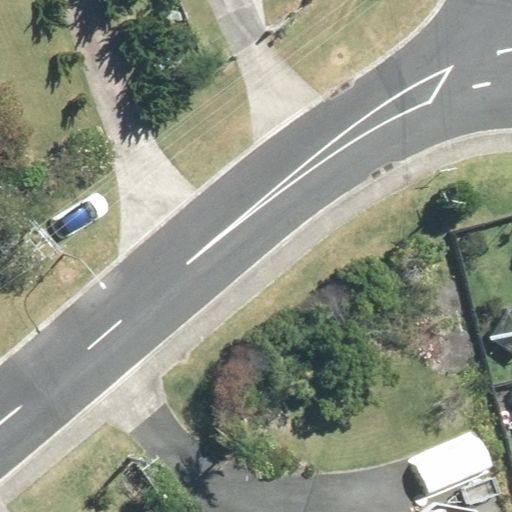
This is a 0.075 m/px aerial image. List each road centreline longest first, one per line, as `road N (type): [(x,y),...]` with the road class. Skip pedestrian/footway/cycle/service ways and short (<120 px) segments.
road 1 (residential): [(134,310),(174,244),(244,181),(434,50),(511,26)]
road 2 (residential): [(511,107),(456,115),(370,156),(204,281),(134,310)]
road 3 (residential): [(134,310),(0,423)]
